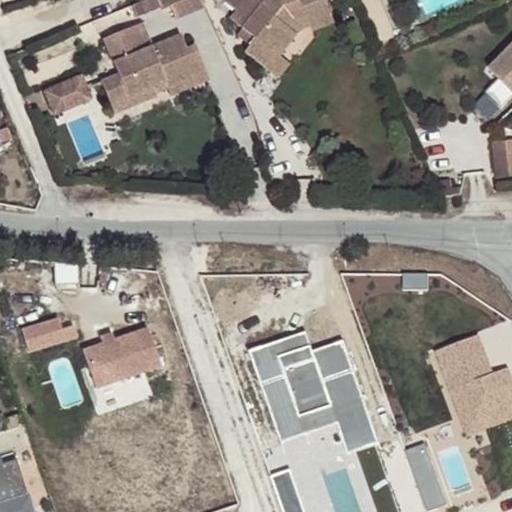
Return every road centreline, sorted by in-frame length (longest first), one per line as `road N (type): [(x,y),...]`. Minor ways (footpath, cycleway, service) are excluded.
road 1 (unclassified): [(171,227),(493,233)]
road 2 (unclassified): [(171,227),(271,511)]
road 3 (unclassified): [(63,225),(0,64)]
road 4 (unknown): [(264,229),(233,63)]
